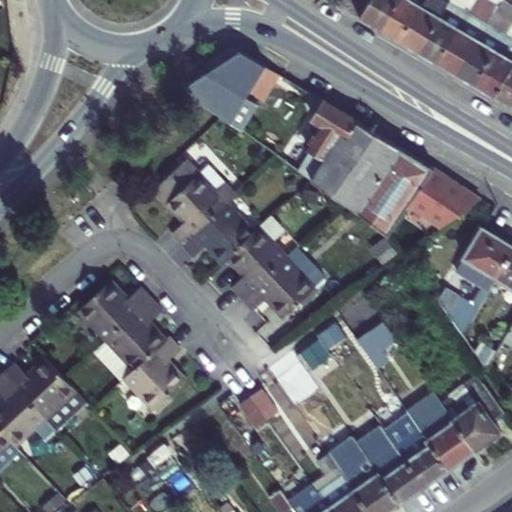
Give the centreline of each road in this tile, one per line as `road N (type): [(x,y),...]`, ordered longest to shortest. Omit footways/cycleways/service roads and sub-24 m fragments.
road 1 (secondary): [(171,32),(222,20),(254,25),(511,165)]
road 2 (residential): [(0,332),(94,251),(120,242),(144,253),(239,357)]
road 3 (secondary): [(511,155),(276,0)]
road 4 (secondary): [(0,206),(143,45)]
road 5 (secondary): [(63,18),(49,81),(0,159)]
